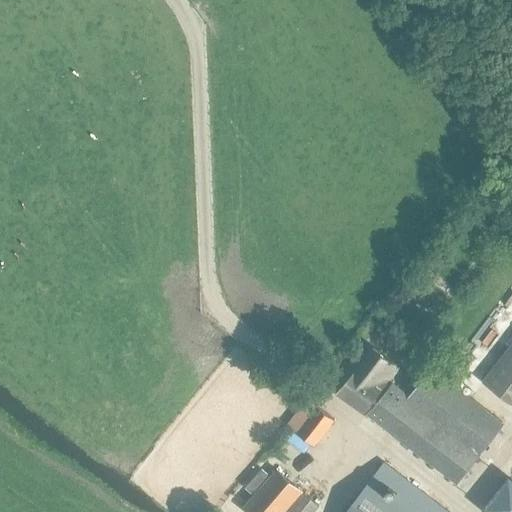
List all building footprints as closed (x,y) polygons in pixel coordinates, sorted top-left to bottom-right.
[(504,423),(472,399),(433,369),(411,397),(390,380),(400,366),(375,347),(339,394),(369,417),(370,416),(457,483),(504,423)] [(511,347),(485,382),(511,403),(511,347)] [(336,420),(318,406),(309,399),(288,426),(315,447),(336,420)] [(449,511),(385,463),(347,511),(449,511)] [(268,474),(260,466),(241,488),(249,495),(268,474)] [(315,511),(321,506),(303,491),(278,469),(245,507),(250,511),(315,511)] [(511,511),(511,479),(511,478),(486,509),(489,511),(511,511)]
